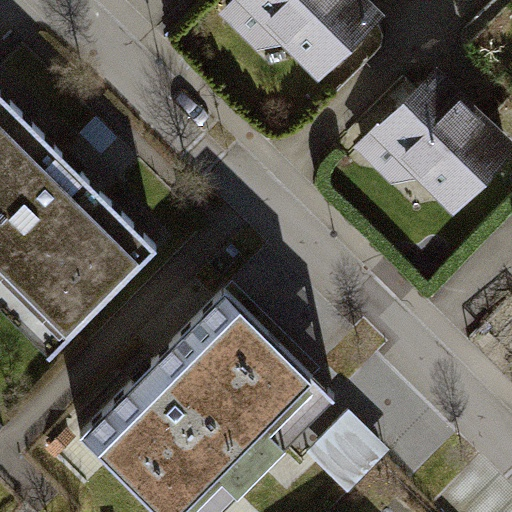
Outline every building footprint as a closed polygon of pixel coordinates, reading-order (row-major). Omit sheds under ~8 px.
[(384,5),(378,0),(235,0),(318,76),(384,5)] [(511,129),(433,52),(343,145),(430,230),(511,146),(511,129)] [(0,90),(0,302),(37,339),(143,233),(0,90)] [(221,511),(336,391),(225,286),(85,433),(168,511),(221,511)] [(353,487),(396,445),(356,405),(314,448),(353,487)]
